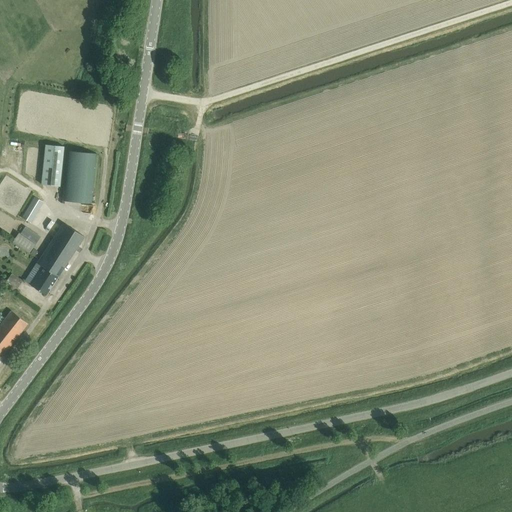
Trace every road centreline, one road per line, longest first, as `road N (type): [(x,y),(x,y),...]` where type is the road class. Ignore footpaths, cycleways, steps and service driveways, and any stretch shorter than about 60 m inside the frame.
road 1 (unclassified): [(0,489),(406,407),(511,373)]
road 2 (unclassified): [(0,413),(101,276),(121,219),(155,0)]
road 3 (track): [(142,93),(212,100),(511,3)]
road 4 (track): [(371,461),(359,441),(76,497),(72,476)]
road 5 (track): [(203,101),(194,138),(117,126),(113,148)]
